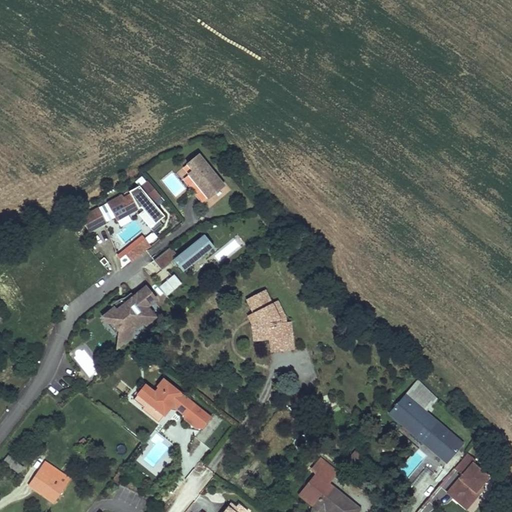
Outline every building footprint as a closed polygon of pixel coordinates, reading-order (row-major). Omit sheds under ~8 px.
[(199,158),(189,168),(194,174),(190,178),(212,201),(227,187),(199,158)] [(125,197),(110,205),(118,219),(129,213),(131,216),(144,209),(146,212),(141,216),(156,233),(165,226),(162,223),(167,218),(156,205),(164,198),(151,183),(143,190),(142,188),(132,193),(134,196),(127,200),(125,197)] [(110,205),(102,209),(109,224),(118,219),(110,205)] [(102,209),(84,219),(91,233),(109,224),(102,209)] [(129,213),(118,219),(119,222),(131,216),(129,213)] [(172,247),(155,260),(163,270),(175,260),(184,272),(215,247),(205,235),(179,256),(172,247)] [(238,235),(214,254),(220,262),(244,243),(238,235)] [(144,236),(115,252),(123,265),(152,249),(144,236)] [(153,274),(160,268),(154,261),(147,267),(153,274)] [(174,291),(182,283),(174,274),(166,281),(174,291)] [(158,301),(148,288),(135,298),(133,295),(126,300),(128,305),(124,308),(121,304),(119,302),(113,307),(116,310),(104,319),(108,325),(113,325),(119,332),(118,334),(118,335),(117,336),(118,338),(118,339),(118,341),(119,342),(120,344),(122,346),(130,340),(130,333),(128,331),(137,323),(147,326),(157,318),(148,308),(158,301)] [(272,302),(266,288),(247,296),(253,310),(257,319),(257,338),(267,338),(278,337),(279,350),(291,350),(289,322),(285,322),(279,322),(278,318),(272,302)] [(284,316),(278,300),(272,302),(278,318),(279,322),(285,322),(284,316)] [(257,338),(257,319),(253,310),(247,312),(251,320),(251,339),(257,338)] [(279,350),(278,337),(267,338),(268,351),(279,350)] [(90,376),(103,365),(83,342),(70,354),(90,376)] [(134,400),(144,408),(146,406),(154,407),(164,416),(171,408),(177,409),(186,416),(185,419),(196,428),(198,424),(203,428),(211,418),(185,397),(179,396),(180,393),(164,380),(158,387),(159,388),(155,393),(145,385),(134,400)] [(417,381),(388,414),(446,462),(463,442),(433,417),(435,414),(430,410),(438,400),(417,381)] [(305,396),(295,389),(286,401),(295,409),(305,396)] [(154,407),(146,406),(144,408),(143,410),(159,423),(164,416),(154,407)] [(365,461),(354,451),(347,459),(359,469),(361,465),(365,461)] [(476,479),(483,471),(467,457),(470,454),(467,452),(454,468),(456,470),(454,473),(454,478),(450,483),(447,486),(446,487),(446,488),(446,489),(446,490),(447,491),(448,492),(453,496),(463,496),(470,487),(473,489),(479,481),(476,479)] [(23,468),(10,456),(5,461),(20,473),(23,468)] [(351,500),(330,484),(328,482),(336,472),(320,459),(312,470),(316,473),(298,495),(313,506),(312,508),(311,510),(311,511),(324,511),(325,511),(326,511),(358,511),(359,511),(349,503),(351,500)] [(359,469),(347,459),(346,461),(357,470),(359,469)] [(45,462),(41,467),(67,485),(70,480),(45,462)] [(67,485),(41,467),(30,484),(35,487),(34,488),(54,503),(67,485)] [(473,489),(470,487),(463,496),(453,496),(461,503),(473,489)] [(361,508),(351,500),(349,503),(359,511),(361,508)] [(204,511),(203,511),(202,511),(247,511),(249,510),(240,502),(237,505),(232,501),(223,511),(204,511)]
